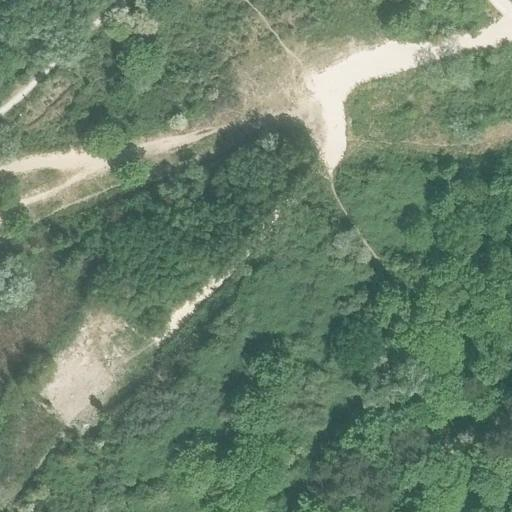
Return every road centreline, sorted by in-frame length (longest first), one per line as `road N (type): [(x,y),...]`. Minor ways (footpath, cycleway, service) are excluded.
road 1 (unknown): [(326,100),(335,133),(325,164),(388,269),(410,340),(479,464),(480,511)]
road 2 (unknown): [(0,251),(298,107),(334,99)]
